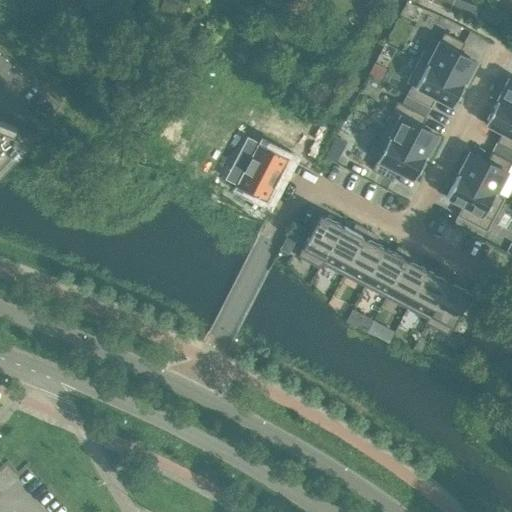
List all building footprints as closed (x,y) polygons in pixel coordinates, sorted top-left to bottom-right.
[(106,17),(113,0),(83,0),(81,5),(106,17)] [(449,10),(453,0),(431,0),(430,2),(449,10)] [(460,0),(453,0),(449,10),(469,18),(475,21),(479,22),(481,17),(484,10),(460,0)] [(464,43),(444,32),(427,64),(464,84),(476,62),(459,53),(464,43)] [(0,171),(60,108),(0,51),(0,171)] [(231,70),(215,60),(210,68),(224,76),(226,73),(229,74),(231,70)] [(427,64),(410,97),(430,108),(436,97),(453,106),(464,84),(427,64)] [(511,80),(508,79),(496,101),(511,109),(511,80)] [(291,147),(311,111),(275,92),(269,104),(266,102),(259,113),(263,115),(256,129),(291,147)] [(511,109),(496,101),(484,123),(501,132),(496,142),(511,150),(511,109)] [(426,116),(405,105),(388,138),(426,158),(437,135),(420,126),(426,116)] [(176,141),(188,118),(176,112),(164,135),(176,141)] [(426,158),(388,138),(371,170),(392,181),(397,171),(414,180),(426,158)] [(271,186),(285,158),(257,144),(249,160),(241,156),(227,181),(264,200),(265,197),(270,196),(272,189),(271,186)] [(511,161),(491,151),(486,161),(469,152),(457,174),(495,194),(511,161)] [(495,194),(457,174),(446,197),(463,206),(457,216),(478,226),(495,194)] [(342,225),(319,213),(302,247),(324,259),(342,225)] [(301,237),(305,229),(294,224),(291,231),(301,237)] [(355,232),(342,225),(324,259),(345,270),(367,229),(359,225),(355,232)] [(384,247),(371,240),(375,233),(367,229),(345,270),(366,281),(384,247)] [(401,247),(397,254),(384,247),(366,281),(387,292),(409,251),(401,247)] [(413,263),(417,255),(409,251),(387,292),(409,303),(427,269),(413,263)] [(444,269),(440,276),(427,269),(409,303),(430,315),(452,274),(444,269)] [(456,285),(460,278),(452,274),(430,315),(452,326),(470,292),(456,285)]
